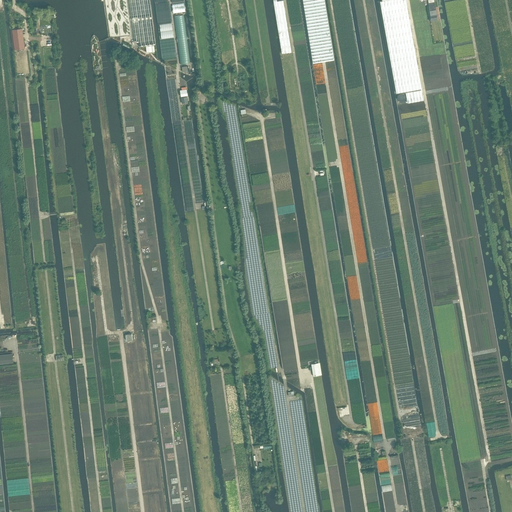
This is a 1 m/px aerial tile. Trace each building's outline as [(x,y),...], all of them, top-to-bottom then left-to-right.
[(276,0),(273,0),(282,54),(291,53),(283,1),(277,2),(276,0)] [(323,0),(302,0),(313,63),(322,62),(325,61),(333,60),(323,0)] [(381,0),(382,1),(380,1),(396,93),(415,89),(418,89),(421,88),(405,0),(381,0)] [(431,18),(437,17),(435,5),(433,0),(427,0),(429,6),(431,18)] [(12,30),(14,50),(24,48),(22,29),(12,30)] [(421,90),(405,93),(407,103),(423,100),(421,90)] [(0,354),(0,363),(13,363),(12,354),(0,354)] [(311,364),(313,376),(320,375),(319,363),(311,364)]
